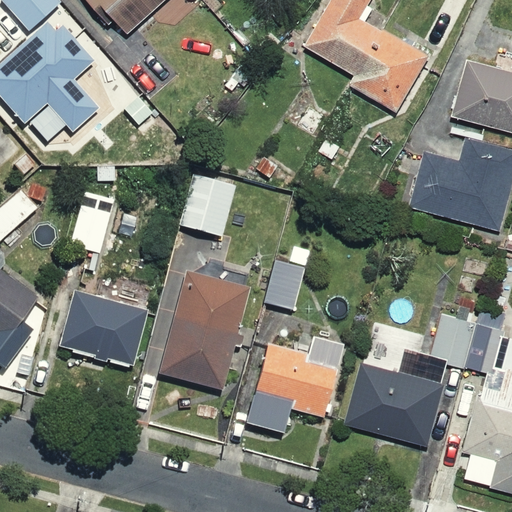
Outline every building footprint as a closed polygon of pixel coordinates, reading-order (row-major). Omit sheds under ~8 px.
[(96,7),(119,32),(154,0),(67,0),(84,18),(96,7)] [(342,82),(395,111),(428,50),(363,14),(370,0),(321,0),(299,41),(349,69),(342,82)] [(88,51),(51,11),(0,58),(0,100),(16,118),(88,51)] [(511,71),(459,57),(440,128),(461,134),(479,139),(482,127),(511,135),(511,71)] [(511,154),(511,150),(461,134),(453,157),(422,146),(404,200),(488,228),(511,154)] [(220,236),(231,183),(192,174),(181,227),(220,236)] [(0,232),(33,203),(14,182),(0,195),(0,232)] [(98,250),(109,202),(75,195),(64,242),(98,250)] [(302,264),(266,256),(255,301),(291,309),(302,264)] [(238,281),(174,265),(149,370),(213,385),(238,281)] [(0,340),(35,291),(0,266),(0,340)] [(145,308),(66,287),(50,347),(129,368),(145,308)] [(442,314),(431,355),(449,360),(448,364),(466,369),(478,324),(442,314)] [(511,338),(504,336),(505,331),(478,324),(466,369),(487,374),(481,394),(478,393),(462,452),(471,454),(465,478),(492,486),(491,488),(511,493),(511,338)] [(326,414),(342,340),(310,333),(306,351),(254,340),(236,426),(280,435),(286,406),(326,414)] [(426,446),(448,364),(449,360),(431,355),(405,348),(399,372),(360,362),(343,424),(426,446)]
